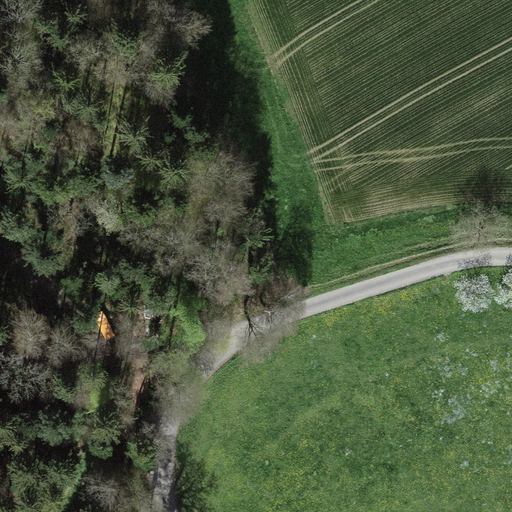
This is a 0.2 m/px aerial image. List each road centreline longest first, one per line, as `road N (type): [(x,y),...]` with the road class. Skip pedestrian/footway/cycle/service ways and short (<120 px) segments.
road 1 (residential): [(511,255),(458,260),(226,334),(205,351),(173,408),(162,449),(176,511)]
road 2 (track): [(226,334),(0,358)]
